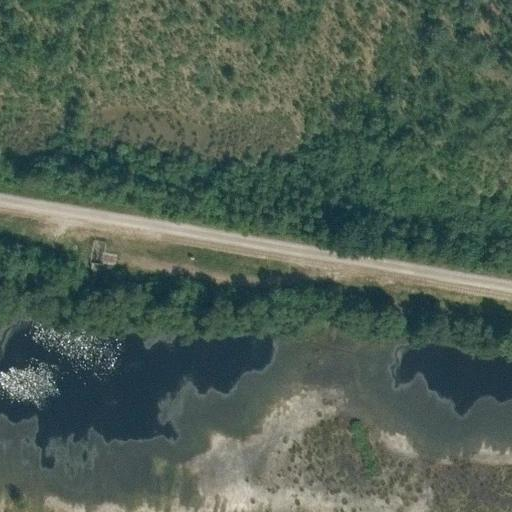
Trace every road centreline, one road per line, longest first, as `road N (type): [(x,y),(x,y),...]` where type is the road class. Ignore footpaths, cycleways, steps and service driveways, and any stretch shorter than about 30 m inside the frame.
road 1 (track): [(0,192),(511,279)]
road 2 (track): [(368,254),(291,272),(220,274),(123,257)]
